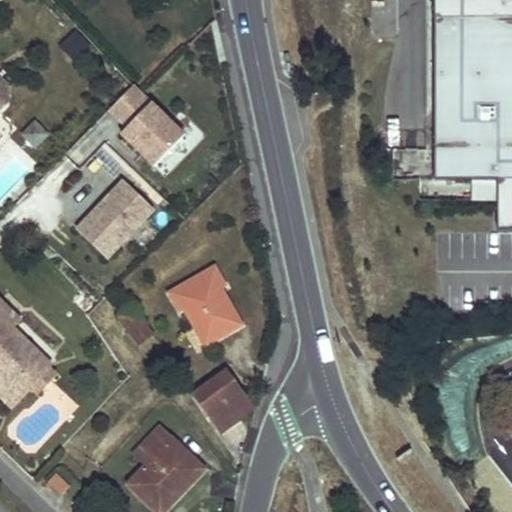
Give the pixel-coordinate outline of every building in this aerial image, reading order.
[(511,0),(437,0),(438,179),(469,179),(495,179),(501,179),(501,229),(511,229),(511,0)] [(7,82),(0,75),(0,108),(9,99),(7,82)] [(101,114),(155,163),(186,129),(132,80),(101,114)] [(18,135),(34,148),(48,131),(32,117),(18,135)] [(105,258),(155,207),(121,175),(72,226),(105,258)] [(495,179),(469,179),(469,198),(495,198),(495,179)] [(240,324),(222,293),(226,291),(215,270),(169,296),(180,315),(187,312),(206,344),(240,324)] [(20,319),(0,299),(0,379),(12,391),(45,356),(13,326),(20,319)] [(140,344),(151,336),(147,330),(150,328),(143,319),(134,307),(119,317),(135,339),(140,344)] [(52,363),(45,356),(12,391),(0,379),(0,393),(12,405),(32,384),(40,391),(57,373),(49,366),(52,363)] [(201,406),(219,432),(253,407),(228,371),(193,395),(201,406)] [(163,511),(203,470),(172,440),(158,428),(133,454),(146,467),(129,485),(156,511),(163,511)] [(72,487),(58,474),(51,481),(65,494),(72,487)]
